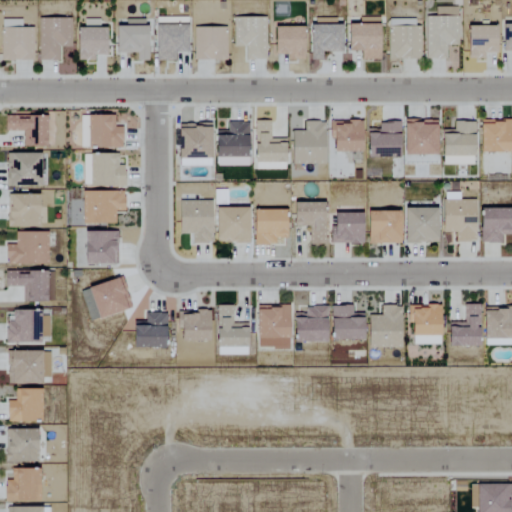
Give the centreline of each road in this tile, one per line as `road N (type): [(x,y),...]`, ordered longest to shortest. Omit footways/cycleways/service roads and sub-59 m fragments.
road 1 (residential): [(511,275),(171,279),(157,267),(159,89)]
road 2 (residential): [(511,87),(0,91)]
road 3 (residential): [(168,464),(511,460)]
